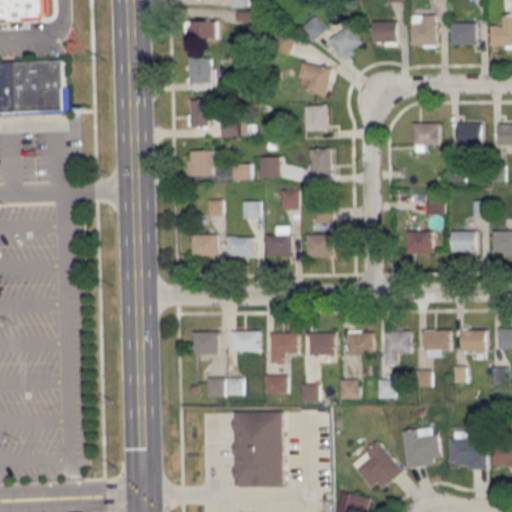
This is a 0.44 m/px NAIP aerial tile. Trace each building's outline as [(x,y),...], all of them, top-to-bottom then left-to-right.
[(0,0),(0,22),(46,22),(45,0),(0,0)] [(411,46),(437,46),(437,14),(411,14),(411,46)] [(511,46),(511,14),(501,15),(501,26),(491,26),(491,46),(511,46)] [(300,28),(312,42),(327,30),(315,16),(300,28)] [(219,39),(219,21),(197,21),(197,39),(219,39)] [(399,21),(373,21),(373,44),(399,44),(399,21)] [(477,22),(451,22),(451,45),(477,45),(477,22)] [(364,42),(350,24),(329,40),(342,58),(364,42)] [(272,45),(288,54),(298,38),(282,29),(272,45)] [(190,89),(216,89),(216,57),(190,57),(190,89)] [(0,60),(64,58),(65,86),(71,86),(72,112),(0,114),(0,60)] [(331,67),(302,63),(300,79),(308,80),(307,92),(327,95),(331,67)] [(211,126),(211,99),(190,99),(190,126),(211,126)] [(329,131),(329,105),(306,105),(306,131),(329,131)] [(239,136),(239,120),(223,120),(223,136),(239,136)] [(441,122),(414,122),(414,148),(441,148),(441,122)] [(484,145),(484,122),(457,122),(457,145),(484,145)] [(499,144),(511,143),(511,122),(499,123),(499,144)] [(312,176),(331,176),(331,148),(312,148),(312,176)] [(189,175),(214,175),(214,150),(189,150),(189,175)] [(467,163),(449,163),(449,181),(467,181),(467,163)] [(282,209),(300,209),(300,189),(282,189),(282,209)] [(446,194),(427,194),(427,214),(446,214),(446,194)] [(210,215),(224,215),(224,200),(210,200),(210,215)] [(262,218),(262,201),(243,201),(243,218),(262,218)] [(268,256),(293,256),(293,226),(277,226),(277,236),(268,236),(268,256)] [(511,229),(495,230),(495,255),(511,255),(511,229)] [(409,253),(435,253),(435,230),(409,230),(409,253)] [(480,231),(454,231),(454,252),(480,252),(480,231)] [(335,233),(309,233),(309,256),(335,256),(335,233)] [(194,256),(219,256),(219,234),(194,234),(194,256)] [(228,256),(256,256),(256,235),(228,235),(228,256)] [(511,327),(501,328),(501,349),(511,348),(511,327)] [(490,351),(490,329),(464,329),(464,351),(490,351)] [(262,330),(235,330),(235,351),(262,351),(262,330)] [(388,365),(402,365),(402,353),(413,353),(413,330),(388,330),(388,365)] [(454,330),(425,330),(425,356),(454,356),(454,330)] [(221,331),(196,331),(196,353),(221,353),(221,331)] [(375,331),(350,331),(350,354),(375,354),(375,331)] [(301,352),(301,333),(273,333),(273,363),(291,363),(291,352),(301,352)] [(337,355),(337,333),(312,333),(312,355),(337,355)] [(457,382),(470,382),(470,365),(457,365),(457,382)] [(509,384),(509,366),(495,366),(495,384),(509,384)] [(434,370),(419,370),(419,386),(434,386),(434,370)] [(290,374),(267,374),(267,393),(290,393),(290,374)] [(361,398),(361,379),(343,379),(343,398),(361,398)] [(398,379),(380,379),(380,397),(398,397),(398,379)] [(322,383),(305,383),(305,401),(322,401),(322,383)] [(235,411),(235,486),(287,486),(287,411),(235,411)] [(405,430),(409,467),(444,464),(441,426),(405,430)] [(490,468),(490,430),(452,430),(452,468),(490,468)] [(380,483),(386,489),(407,470),(379,440),(353,464),(375,488),(380,483)] [(495,466),(511,466),(511,444),(495,444),(495,466)] [(367,511),(372,498),(350,492),(343,511),(367,511)]
